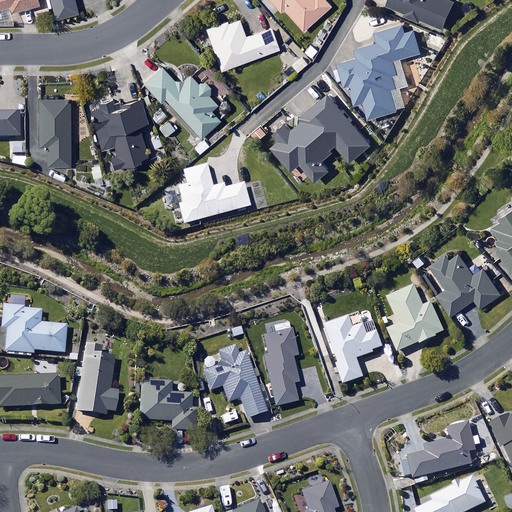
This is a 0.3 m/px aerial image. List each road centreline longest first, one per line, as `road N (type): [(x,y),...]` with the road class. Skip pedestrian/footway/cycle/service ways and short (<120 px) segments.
road 1 (residential): [(5,448),(157,469),(228,459),(347,420)]
road 2 (residential): [(347,420),(462,376),(511,338)]
road 3 (residential): [(0,50),(93,43),(162,0)]
road 4 (residential): [(248,127),(319,66),(357,0)]
